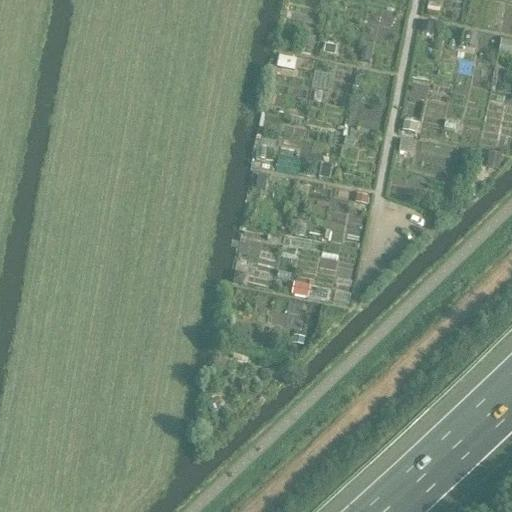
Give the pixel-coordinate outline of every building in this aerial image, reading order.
[(420,33),(432,36),(434,26),(422,23),(420,33)] [(467,35),(464,46),(475,49),(478,38),(467,35)] [(304,37),(301,50),(312,53),(315,40),(304,37)] [(511,43),(501,41),(498,57),(511,59),(511,43)] [(324,46),(323,56),(335,58),(336,48),(324,46)] [(361,53),(359,65),(371,68),(373,55),(361,53)] [(279,58),(276,70),(293,73),(296,62),(279,58)] [(404,124),(402,134),(414,136),(416,126),(404,124)] [(400,143),(398,154),(409,156),(411,145),(400,143)] [(485,170),(498,173),(501,156),(488,154),(485,170)] [(321,166),(318,180),(329,183),(332,168),(321,166)] [(254,190),(264,192),(267,179),(257,177),(254,190)] [(356,197),(354,205),(365,207),(367,199),(356,197)] [(232,279),(231,286),(242,288),(243,282),(232,279)] [(293,285),(291,297),(307,301),(310,289),(293,285)] [(293,339),(292,346),(303,348),(304,341),(293,339)] [(206,407),(211,416),(218,412),(213,403),(206,407)]
